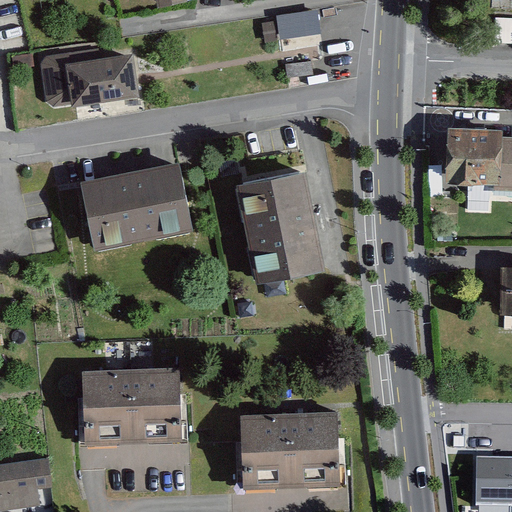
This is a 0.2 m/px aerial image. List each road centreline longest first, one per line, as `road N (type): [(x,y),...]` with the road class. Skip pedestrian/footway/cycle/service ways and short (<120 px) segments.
road 1 (residential): [(0,152),(25,154),(389,87)]
road 2 (unclassified): [(409,413),(389,87)]
road 3 (unknown): [(116,511),(341,499)]
road 4 (residential): [(390,64),(511,67)]
